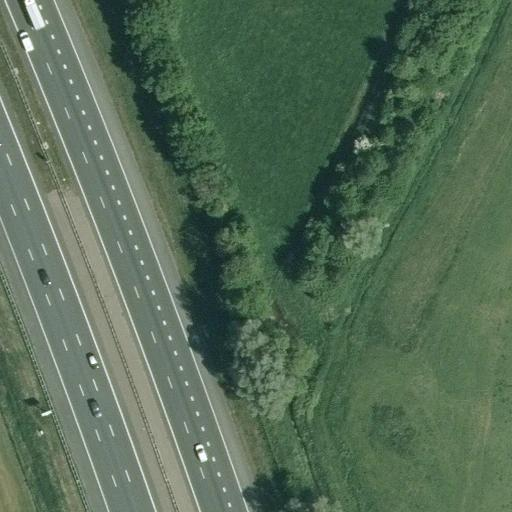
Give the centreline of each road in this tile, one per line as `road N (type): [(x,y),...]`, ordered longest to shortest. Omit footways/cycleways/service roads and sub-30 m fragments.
road 1 (motorway): [(232,511),(102,160),(32,0)]
road 2 (motorway): [(0,163),(136,511)]
